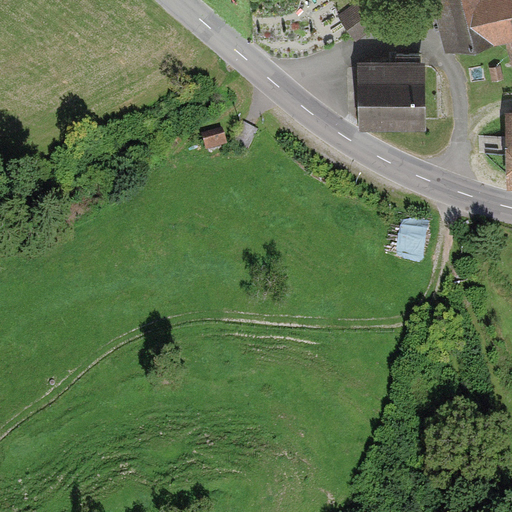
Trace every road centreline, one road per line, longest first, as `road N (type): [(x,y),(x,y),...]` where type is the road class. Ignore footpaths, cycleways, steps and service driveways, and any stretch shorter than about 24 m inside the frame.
road 1 (track): [(0,437),(109,347),(171,318),(228,314),(383,326),(421,316),(442,285),(453,191)]
road 2 (tertiary): [(511,208),(453,191),(364,149),(177,0)]
